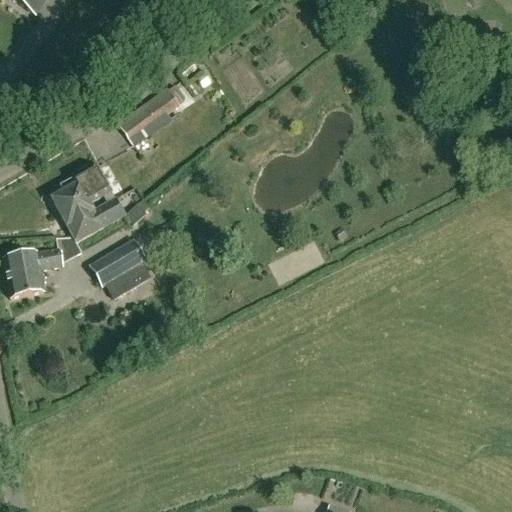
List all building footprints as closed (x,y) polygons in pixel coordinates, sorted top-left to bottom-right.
[(8,0),(8,1),(33,17),(44,0),(8,0)] [(360,0),(338,0),(334,2),(349,29),(371,17),(360,0)] [(426,6),(409,11),(411,21),(429,16),(426,6)] [(155,125),(179,108),(166,89),(117,125),(134,148),(159,130),(155,125)] [(63,196),(51,203),(75,247),(124,219),(96,170),(75,182),(74,181),(59,190),(63,196)] [(127,210),(143,200),(139,192),(122,201),(127,210)] [(149,211),(143,204),(125,219),(134,229),(146,218),(144,216),(149,211)] [(134,245),(133,243),(89,269),(102,291),(105,289),(114,305),(139,290),(130,275),(142,268),(146,265),(134,245)] [(58,253),(57,253),(2,264),(10,303),(43,296),(39,275),(62,270),(58,253)]
